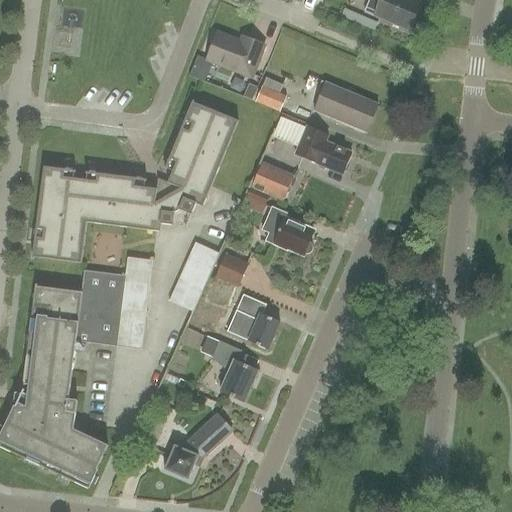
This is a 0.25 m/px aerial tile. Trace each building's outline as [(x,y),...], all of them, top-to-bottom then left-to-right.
[(411,32),(423,4),(413,0),(371,0),(366,13),(411,32)] [(252,77),(264,45),(244,37),(242,43),(217,34),(207,59),(252,77)] [(367,133),(379,105),(326,83),(314,111),(367,133)] [(286,96),(280,94),(261,86),(255,103),(280,113),(286,96)] [(239,122),(191,104),(165,171),(172,174),(169,184),(183,189),(155,205),(157,191),(144,189),(145,182),(88,175),(87,182),(74,180),(75,173),(45,169),(33,257),(82,264),(87,223),(161,232),(162,225),(174,226),(175,214),(180,211),(192,216),(197,205),(197,204),(204,207),(238,125),(239,122)] [(308,128),(296,156),(316,164),(316,165),(342,176),(352,153),(326,142),(328,136),(308,128)] [(252,190),(284,204),(294,180),(262,166),(252,190)] [(271,199),(250,190),(243,208),(264,217),(271,199)] [(304,256),(314,232),(299,226),(300,224),(286,218),(288,215),(272,208),(262,231),(269,233),(265,243),(285,251),(288,249),(304,256)] [(193,312),(219,254),(196,244),(170,302),(193,312)] [(225,257),(215,280),(238,290),(248,267),(225,257)] [(0,425),(0,447),(89,490),(98,470),(109,446),(74,430),(78,401),(70,400),(77,342),(142,350),(153,261),(128,258),(126,276),(85,271),(82,293),(36,287),(23,393),(7,427),(0,425)] [(243,296),(227,333),(267,350),(279,322),(263,315),(267,306),(243,296)] [(208,338),(201,355),(211,359),(230,373),(221,393),(244,403),(258,372),(239,364),(243,353),(208,338)] [(203,458),(232,431),(219,416),(183,450),(175,446),(165,470),(189,480),(199,456),(203,458)] [(156,450),(166,426),(150,419),(140,443),(156,450)]
